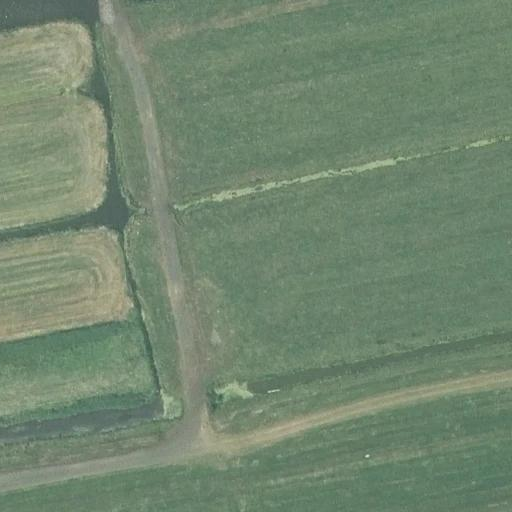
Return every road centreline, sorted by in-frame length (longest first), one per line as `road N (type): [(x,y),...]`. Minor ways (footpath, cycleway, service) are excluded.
road 1 (track): [(511,382),(191,444),(191,362),(150,115),(111,0)]
road 2 (track): [(191,444),(0,482)]
